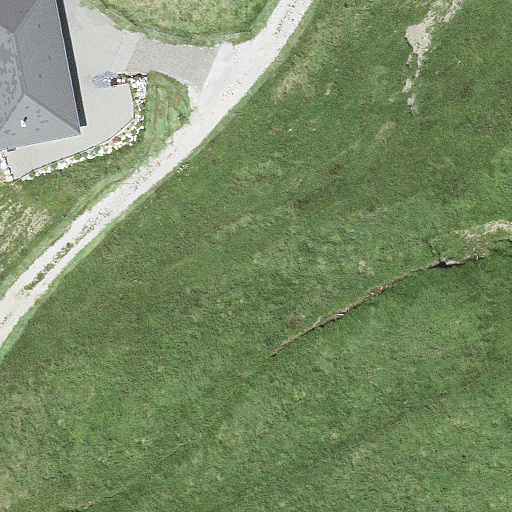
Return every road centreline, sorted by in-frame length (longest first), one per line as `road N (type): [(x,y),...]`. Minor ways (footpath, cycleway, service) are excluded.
road 1 (track): [(294,0),(244,75),(188,138),(69,244),(0,325)]
road 2 (track): [(66,0),(119,46),(244,75)]
